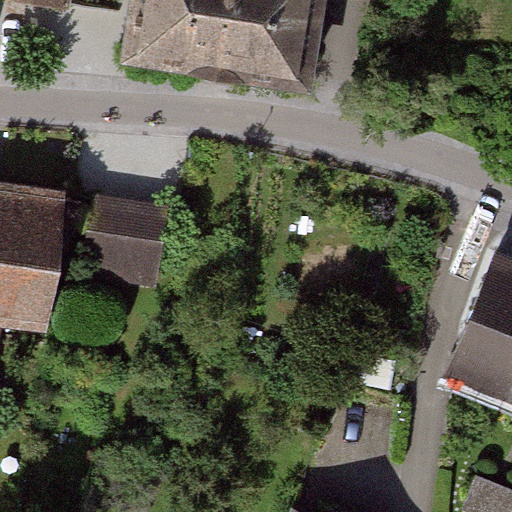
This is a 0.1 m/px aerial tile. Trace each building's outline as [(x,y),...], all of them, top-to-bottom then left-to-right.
[(135,0),(129,43),(308,71),(319,0),(135,0)] [(0,172),(0,376),(9,317),(53,324),(75,184),(0,172)] [(174,201),(108,192),(98,270),(163,278),(174,201)] [(511,261),(496,254),(468,323),(461,367),(511,387),(511,261)] [(511,511),(511,486),(476,473),(463,506),(477,511),(511,511)]
